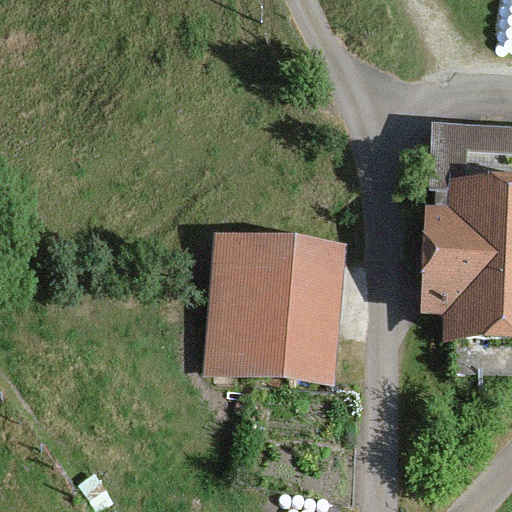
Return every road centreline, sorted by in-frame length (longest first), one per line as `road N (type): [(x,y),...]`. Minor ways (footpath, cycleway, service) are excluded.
road 1 (track): [(360,116),(378,192),(384,297),(377,511)]
road 2 (track): [(301,0),(360,116)]
road 3 (track): [(414,0),(471,106)]
